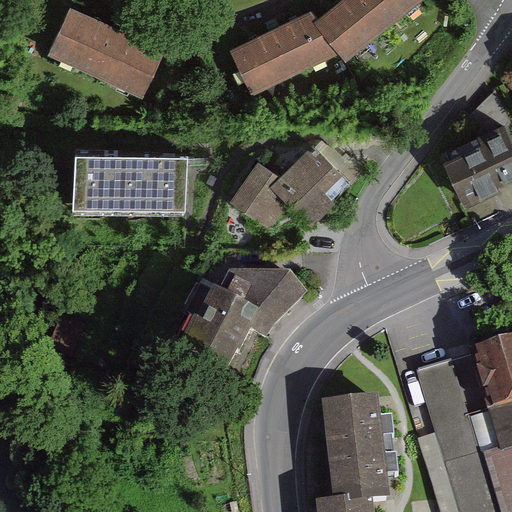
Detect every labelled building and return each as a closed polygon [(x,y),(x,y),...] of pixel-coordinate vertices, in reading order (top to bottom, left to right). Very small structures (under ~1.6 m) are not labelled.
[(166,46),(68,0),(46,46),(143,93),(166,46)] [(416,0),(334,0),(319,12),(348,51),(416,0)] [(312,8),(232,49),(254,91),(334,49),(312,8)] [(447,153),(467,197),(511,176),(511,132),(508,125),(447,153)] [(302,183),(292,197),(318,218),(338,193),(330,186),(349,164),(315,137),(288,171),(302,183)] [(76,144),(73,199),(185,205),(188,150),(76,144)] [(288,171),(267,154),(236,192),(273,221),(292,197),(302,183),(288,171)] [(320,268),(234,267),(223,289),(204,280),(169,353),(230,382),(256,327),(273,335),(320,268)] [(511,333),(474,345),(493,409),(511,403),(511,333)] [(387,446),(380,391),(319,399),(331,496),(316,497),(317,511),(375,511),(375,504),(394,501),(387,446)] [(511,511),(511,449),(485,459),(503,511),(511,511)]
